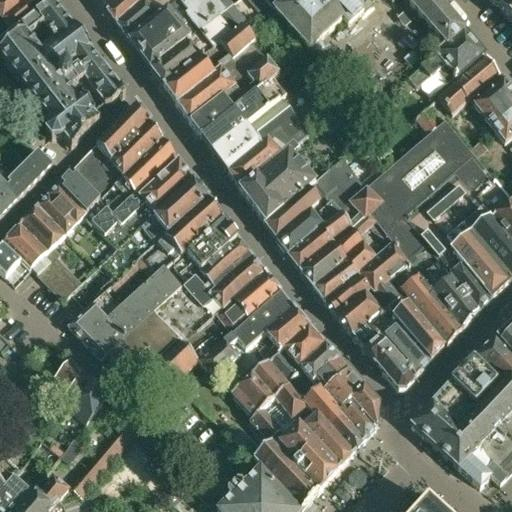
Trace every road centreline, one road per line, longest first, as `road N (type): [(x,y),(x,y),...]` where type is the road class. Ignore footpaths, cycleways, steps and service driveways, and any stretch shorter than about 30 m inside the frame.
road 1 (residential): [(0,239),(142,91)]
road 2 (residential): [(0,289),(96,381)]
